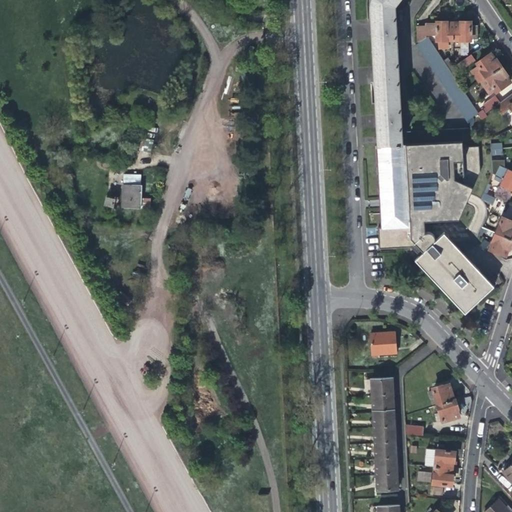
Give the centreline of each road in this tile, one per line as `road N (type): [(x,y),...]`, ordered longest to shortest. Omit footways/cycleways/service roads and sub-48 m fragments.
road 1 (secondary): [(319,298),(303,0)]
road 2 (residential): [(338,0),(354,297)]
road 3 (secondary): [(330,511),(319,298)]
road 4 (residential): [(354,297),(400,301),(484,381)]
road 5 (residential): [(465,511),(484,381)]
